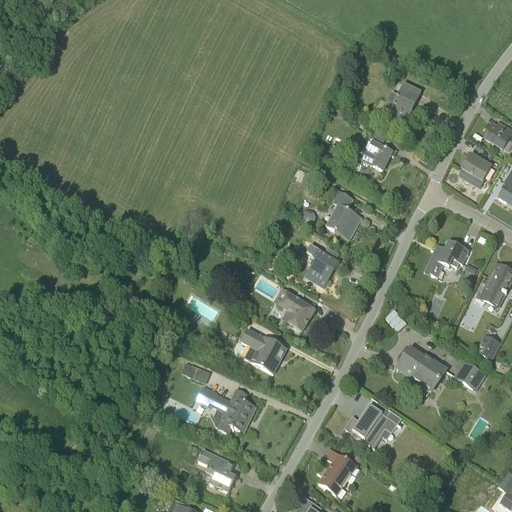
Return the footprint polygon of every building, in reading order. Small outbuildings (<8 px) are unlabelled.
[(414,109),(421,95),(403,86),(397,98),(391,95),(382,114),(405,126),(413,108),(414,109)] [(342,120),(346,113),(340,110),(337,117),(342,120)] [(511,134),(498,126),(495,131),(492,129),(484,142),(503,152),(508,143),(511,145),(511,134)] [(391,155),(386,152),(381,149),(387,136),(374,130),(369,141),(373,143),(368,153),(363,151),(358,161),(373,169),(372,169),(382,174),(391,155)] [(479,190),(484,181),(491,170),(470,157),(462,172),(463,173),(459,179),(479,190)] [(511,206),(511,174),(504,187),(505,187),(497,200),(506,205),(507,203),(511,206)] [(347,242),(359,219),(347,213),(353,202),(338,194),(328,212),(333,215),(325,230),(347,242)] [(316,215),(303,211),(299,223),(313,227),(316,215)] [(468,255),(458,251),(458,250),(447,245),(444,253),(442,252),(440,258),(433,255),(424,274),(431,277),(431,278),(437,281),(443,268),(448,271),(450,268),(456,271),(458,266),(462,268),(468,255)] [(323,256),(310,248),(306,254),(315,259),(313,262),(316,264),(309,276),(319,282),(316,287),(323,291),(328,283),(327,283),(334,271),(335,272),(339,265),(335,263),(339,257),(327,250),(323,256)] [(508,273),(495,267),(478,302),(498,312),(511,286),(511,270),(510,270),(508,273)] [(301,334),(314,313),(281,293),(273,306),(286,315),(282,322),(301,334)] [(406,327),(394,313),(385,321),(397,335),(406,327)] [(272,377),(285,353),(263,341),(247,332),(240,345),(249,350),(244,361),(250,365),(272,377)] [(490,364),(499,347),(483,339),(474,357),(490,364)] [(128,357),(132,350),(124,345),(120,353),(128,357)] [(433,394),(447,373),(411,351),(398,371),(433,394)] [(475,395),(486,379),(464,364),(453,380),(475,395)] [(205,387),(210,376),(196,370),(192,381),(205,387)] [(231,405),(217,398),(217,396),(203,389),(196,404),(211,411),(212,409),(218,412),(214,421),(217,428),(219,429),(219,431),(228,435),(230,431),(233,432),(234,431),(240,434),(251,409),(246,407),(246,405),(243,403),(245,398),(236,394),(231,405)] [(161,407),(166,394),(159,392),(154,404),(161,407)] [(400,430),(369,409),(358,425),(352,420),(338,439),(342,441),(339,439),(344,433),(374,453),(372,451),(384,433),(390,437),(396,428),(400,431),(400,430)] [(228,496),(235,481),(229,478),(233,468),(221,462),(201,453),(196,465),(208,471),(205,477),(212,480),(209,487),(228,496)] [(351,478),(356,470),(331,453),(325,462),(333,467),(329,474),(323,470),(320,474),(319,473),(317,477),(324,481),(319,488),(336,500),(341,492),(351,477),(351,478)] [(511,511),(511,478),(502,493),(506,496),(498,507),(507,511),(511,511)] [(81,490),(82,485),(72,482),(70,487),(81,490)] [(315,511),(317,510),(303,501),(305,498),(304,498),(294,511),(315,511)]
